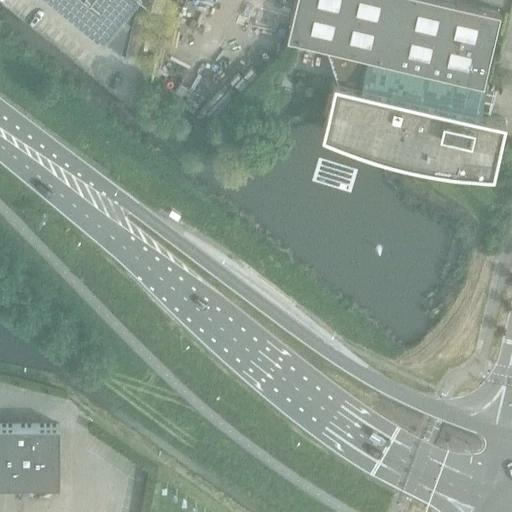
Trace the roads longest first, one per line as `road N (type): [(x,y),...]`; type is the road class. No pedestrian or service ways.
road 1 (tertiary): [(71,187),(111,240),(266,368),(384,455),(482,505)]
road 2 (tertiary): [(493,438),(363,380),(131,211),(71,187)]
